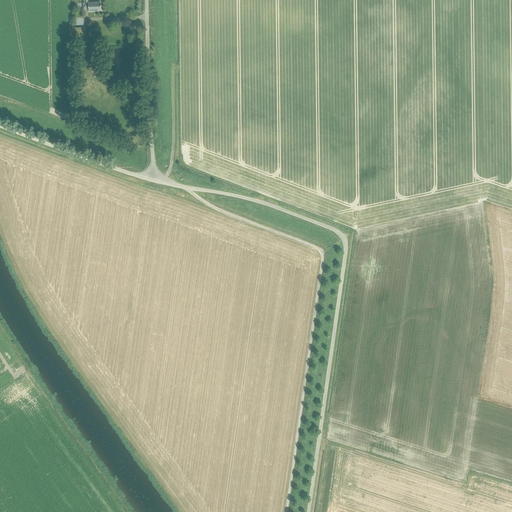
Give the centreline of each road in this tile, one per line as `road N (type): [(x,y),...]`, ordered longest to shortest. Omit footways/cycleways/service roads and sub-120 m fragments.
road 1 (unclassified): [(308,511),(345,243),(324,224),(247,198),(152,178)]
road 2 (track): [(186,187),(217,211),(321,254),(286,511)]
road 3 (unclassified): [(152,178),(146,0)]
road 4 (unclassified): [(152,178),(0,126)]
